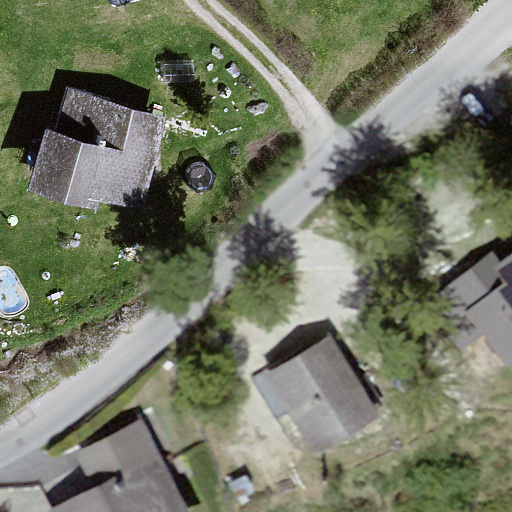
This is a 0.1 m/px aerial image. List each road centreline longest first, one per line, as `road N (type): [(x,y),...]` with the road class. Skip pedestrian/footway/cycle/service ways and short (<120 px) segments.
road 1 (residential): [(0,444),(141,344),(511,5)]
road 2 (unknown): [(208,0),(298,97),(341,161)]
